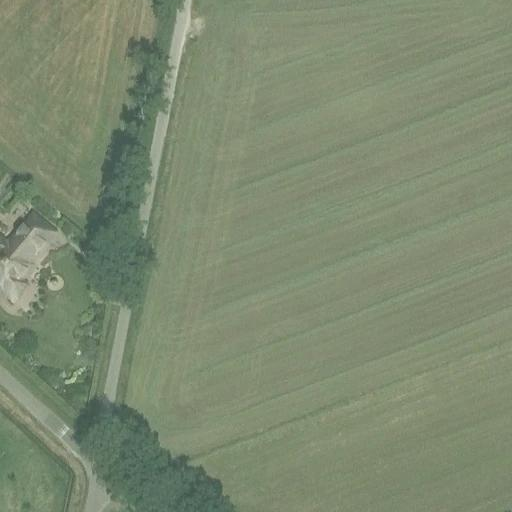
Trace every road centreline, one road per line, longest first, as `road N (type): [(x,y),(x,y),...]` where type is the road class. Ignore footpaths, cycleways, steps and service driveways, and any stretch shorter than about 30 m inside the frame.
road 1 (unclassified): [(96,466),(184,0)]
road 2 (unclassified): [(96,466),(0,375)]
